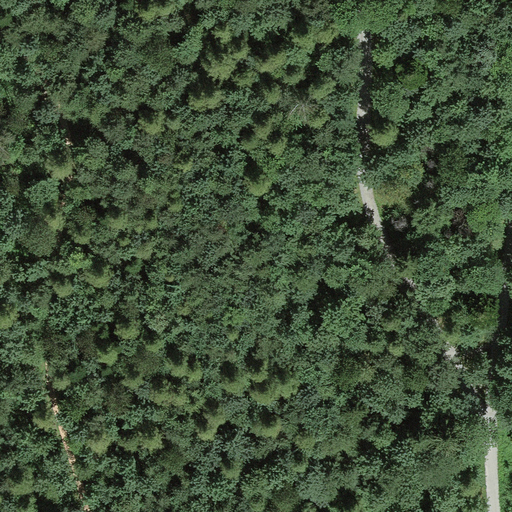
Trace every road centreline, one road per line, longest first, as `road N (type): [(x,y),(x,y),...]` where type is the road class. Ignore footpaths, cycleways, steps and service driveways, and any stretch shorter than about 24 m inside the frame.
road 1 (track): [(483,388),(394,254),(366,181),(360,35),(349,0)]
road 2 (track): [(493,511),(483,388),(511,184)]
